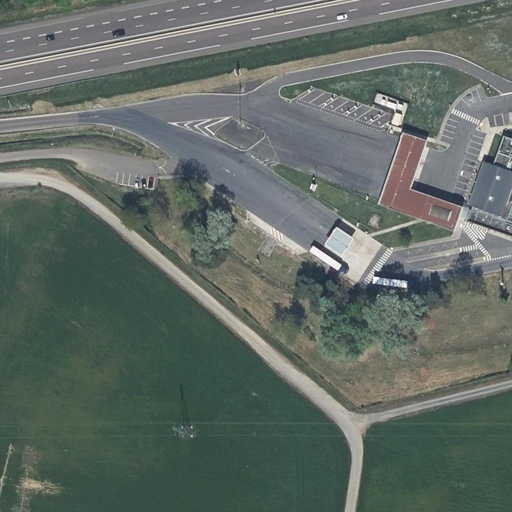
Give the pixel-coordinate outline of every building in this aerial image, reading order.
[(394,113),(392,124),(400,125),(401,114),(394,113)] [(430,142),(406,134),(381,206),(454,232),(458,233),(465,208),(413,191),(430,142)] [(511,138),(505,136),(495,166),(489,164),(485,176),(480,175),(477,184),(481,186),(474,208),(469,222),(511,237),(511,138)] [(485,176),(489,164),(485,162),(480,175),(485,176)] [(470,206),(474,208),(481,186),(477,184),(470,206)] [(356,240),(340,229),(328,246),(345,257),(356,240)]
